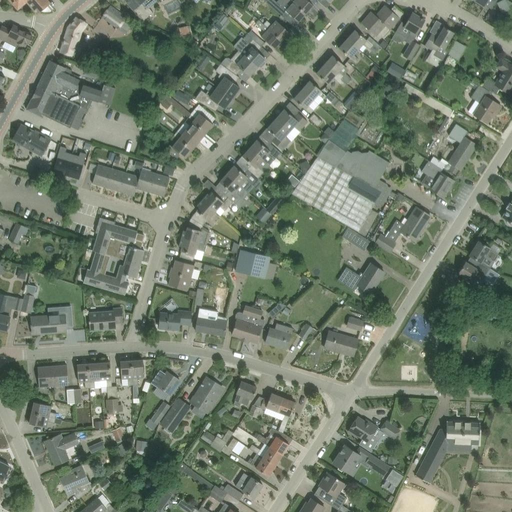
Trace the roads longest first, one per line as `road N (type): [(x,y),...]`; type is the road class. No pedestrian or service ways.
road 1 (residential): [(167,224),(189,177),(360,0)]
road 2 (unclassified): [(353,391),(511,140)]
road 3 (residential): [(353,391),(194,348),(130,347)]
road 4 (unclassified): [(353,391),(511,396)]
road 5 (residential): [(275,511),(353,391)]
road 6 (residential): [(130,347),(0,354)]
road 7 (residential): [(130,347),(167,224)]
road 8 (residential): [(46,510),(0,398)]
